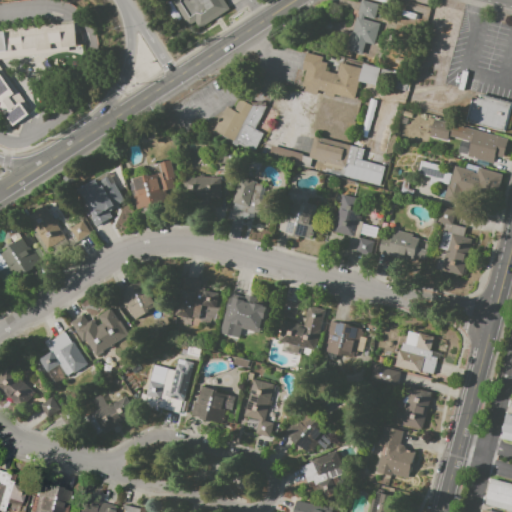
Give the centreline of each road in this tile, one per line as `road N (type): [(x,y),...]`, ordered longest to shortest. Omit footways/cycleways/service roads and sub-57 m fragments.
road 1 (residential): [(489,322),(191,244),(154,244),(120,259),(15,322)]
road 2 (residential): [(102,466),(238,509),(265,504),(271,477),(264,464),(163,436),(102,466)]
road 3 (tertiary): [(292,0),(48,160)]
road 4 (tertiary): [(511,232),(441,511)]
road 5 (motorway): [(123,0),(130,68),(104,123)]
